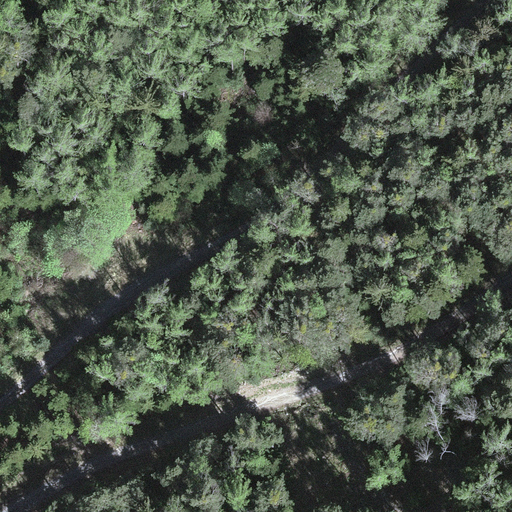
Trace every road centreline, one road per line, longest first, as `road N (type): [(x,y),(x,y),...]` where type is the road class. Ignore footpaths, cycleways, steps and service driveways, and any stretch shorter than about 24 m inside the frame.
road 1 (track): [(483,0),(269,213),(107,311),(0,404)]
road 2 (track): [(9,511),(117,453),(392,354),(511,278)]
